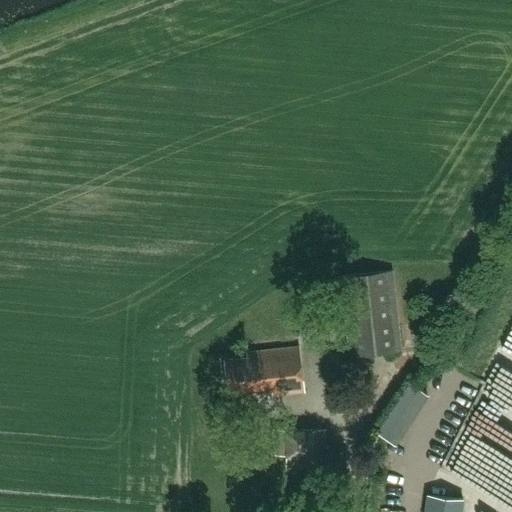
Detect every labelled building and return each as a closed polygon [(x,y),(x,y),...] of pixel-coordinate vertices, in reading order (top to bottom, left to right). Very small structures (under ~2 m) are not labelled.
[(347,356),(400,350),(392,268),(338,274),(347,356)] [(273,395),(304,391),(300,346),(247,352),(248,357),(224,359),(228,395),(272,390),(273,395)] [(397,403),(389,400),(382,415),(397,422),(401,414),(409,418),(424,385),(409,378),(397,403)] [(275,455),(287,455),(287,470),(326,469),(325,430),(275,430),(275,455)] [(461,511),(463,498),(428,494),(427,494),(425,511),(461,511)]
